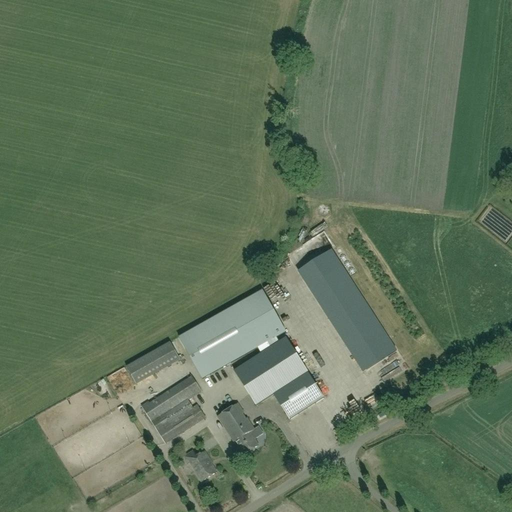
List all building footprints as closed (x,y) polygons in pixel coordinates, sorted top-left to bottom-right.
[(332,251),(301,270),(312,287),(342,268),(332,251)] [(291,261),(279,267),(281,273),(294,266),(291,261)] [(257,405),(274,394),(290,419),(324,397),(286,338),(270,348),(268,343),(286,333),(263,291),(179,338),(203,380),(258,349),(261,354),(235,371),(257,405)] [(126,361),(134,380),(181,359),(173,340),(126,361)] [(163,416),(202,392),(191,375),(191,376),(192,377),(150,404),(149,403),(142,407),(166,444),(206,419),(198,406),(169,425),(163,416)] [(259,445),(251,432),(255,430),(238,404),(218,417),(233,441),(235,440),(244,455),(259,445)] [(202,482),(217,473),(210,462),(211,462),(205,452),(189,462),(202,482)]
